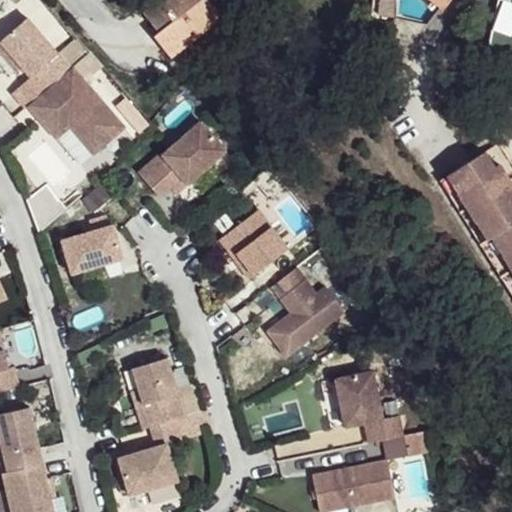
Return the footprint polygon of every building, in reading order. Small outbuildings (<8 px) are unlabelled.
[(230,21),(213,0),(173,0),(167,5),(182,22),(165,35),(182,60),(230,21)] [(44,4),(29,15),(43,32),(57,21),(44,4)] [(398,4),(381,5),(382,24),(399,23),(398,4)] [(182,22),(167,5),(148,17),(165,35),(182,22)] [(51,93),(75,72),(32,21),(4,44),(25,69),(35,80),(38,78),(51,93)] [(25,69),(4,44),(0,47),(0,62),(14,79),(25,69)] [(51,93),(32,109),(59,141),(73,129),(96,157),(127,132),(76,71),(75,72),(51,93)] [(165,157),(143,176),(163,200),(175,191),(186,181),(191,188),(230,155),(205,126),(167,159),(165,157)] [(73,129),(59,141),(83,169),(96,157),(73,129)] [(484,154),(457,171),(468,188),(459,194),(479,224),(487,218),(498,235),(502,233),(511,248),(511,249),(504,255),(511,267),(511,183),(500,165),(494,170),(484,154)] [(457,171),(448,177),(459,194),(468,188),(457,171)] [(186,181),(175,191),(180,198),(191,188),(186,181)] [(263,214),(227,240),(247,266),(242,270),(252,283),(291,254),(263,214)] [(487,218),(479,224),(489,241),(493,238),(498,235),(487,218)] [(111,219),(93,224),(96,234),(114,230),(111,219)] [(96,234),(66,243),(75,276),(124,262),(125,258),(117,229),(114,230),(96,234)] [(498,235),(493,238),(504,255),(511,249),(511,248),(502,233),(498,235)] [(124,262),(75,276),(79,290),(128,277),(124,262)] [(299,272),(274,291),(294,317),(270,335),(289,360),(347,316),(328,291),(319,298),(299,272)] [(0,276),(0,304),(11,300),(0,276)] [(1,333),(0,333),(0,395),(20,390),(15,370),(10,371),(1,333)] [(171,361),(136,372),(147,408),(139,410),(146,432),(153,430),(179,423),(188,420),(171,361)] [(136,372),(122,376),(128,397),(135,395),(139,410),(147,408),(136,372)] [(376,377),(339,384),(348,431),(367,429),(374,427),(375,432),(368,433),(371,448),(406,442),(402,421),(385,425),(376,377)] [(32,411),(0,418),(0,428),(7,458),(0,459),(0,477),(6,476),(45,467),(32,411)] [(179,423),(153,430),(159,451),(121,462),(132,498),(180,485),(170,449),(185,444),(179,423)] [(391,465),(316,480),(322,511),(348,511),(399,503),(391,465)] [(55,511),(45,467),(6,476),(9,492),(14,511),(55,511)] [(180,485),(132,498),(135,511),(138,511),(184,499),(180,485)] [(14,511),(9,492),(0,493),(0,511),(14,511)]
